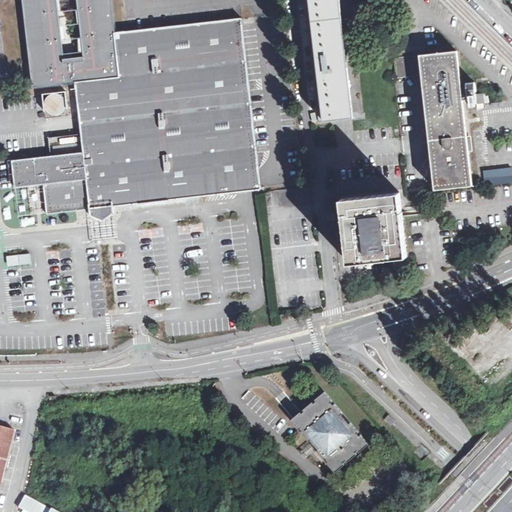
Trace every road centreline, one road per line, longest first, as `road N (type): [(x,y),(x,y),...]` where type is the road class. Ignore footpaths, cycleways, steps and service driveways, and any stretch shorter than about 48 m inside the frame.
road 1 (tertiary): [(38,380),(306,343)]
road 2 (tertiary): [(511,265),(344,328)]
road 3 (tertiary): [(409,393),(511,487)]
road 4 (residential): [(8,511),(38,380)]
